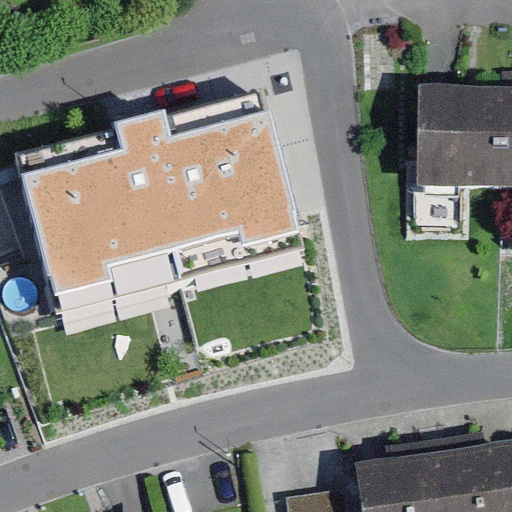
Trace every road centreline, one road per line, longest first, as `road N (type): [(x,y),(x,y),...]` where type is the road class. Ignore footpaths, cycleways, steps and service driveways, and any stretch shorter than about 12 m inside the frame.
road 1 (residential): [(0,102),(162,50),(245,4),(279,4),(315,50),(371,332),(394,386)]
road 2 (residential): [(0,500),(244,415),(394,386)]
